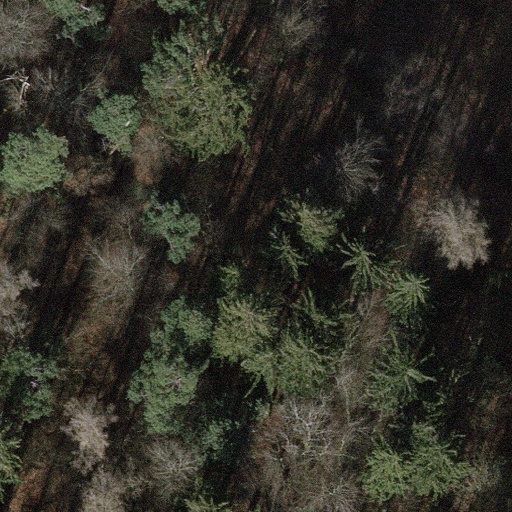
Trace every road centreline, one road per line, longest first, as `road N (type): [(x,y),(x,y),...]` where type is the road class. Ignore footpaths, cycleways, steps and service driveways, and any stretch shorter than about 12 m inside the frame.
road 1 (track): [(40,0),(176,319),(279,511)]
road 2 (track): [(280,0),(511,176)]
